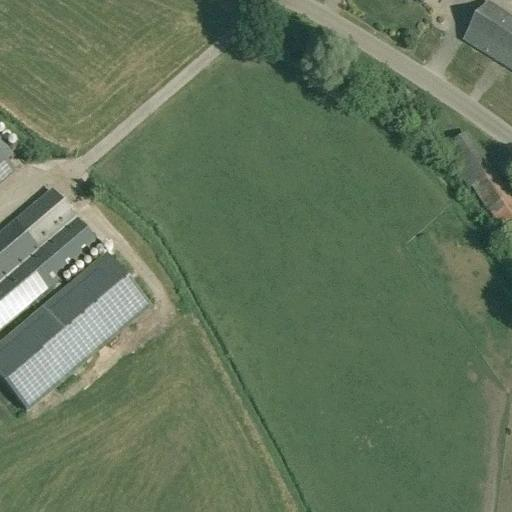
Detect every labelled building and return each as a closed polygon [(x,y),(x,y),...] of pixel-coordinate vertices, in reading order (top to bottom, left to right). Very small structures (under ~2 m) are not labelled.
[(511,71),(511,19),(488,4),(465,41),(511,71)] [(433,139),(425,133),(421,138),(429,144),(433,139)] [(0,154),(0,186),(16,173),(0,154)] [(52,193),(15,224),(39,252),(76,221),(52,193)] [(15,224),(0,236),(0,320),(6,328),(31,307),(58,284),(100,249),(76,221),(39,252),(15,224)] [(110,261),(87,281),(129,326),(150,308),(110,261)] [(42,319),(0,356),(0,380),(27,413),(129,326),(87,281),(69,296),(58,284),(31,307),(42,319)]
